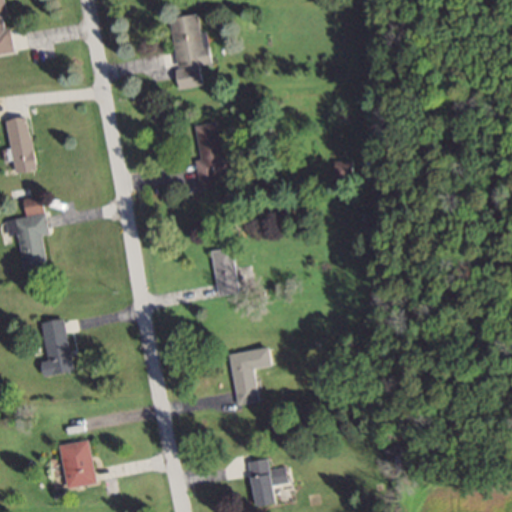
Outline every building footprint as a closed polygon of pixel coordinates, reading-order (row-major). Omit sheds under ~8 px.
[(178,67),(213,62),(210,44),(205,45),(201,13),(172,16),(178,67)] [(14,158),(16,172),(37,168),(29,114),(7,118),(12,150),(6,151),(7,159),(14,158)] [(219,121),(197,124),(201,158),(197,159),(201,185),(235,181),(232,156),(224,157),(219,121)] [(20,232),(25,268),(49,264),(44,233),(49,233),(43,194),(25,197),(27,216),(6,219),(9,234),(20,232)] [(222,294),(244,290),(236,245),(214,249),(222,294)] [(77,371),(69,317),(45,321),(51,359),(46,360),(48,375),(77,371)] [(263,400),(258,367),(276,365),(273,346),(232,351),(240,403),(263,400)] [(98,481),(91,438),(62,443),(69,486),(98,481)] [(288,465),(273,467),(271,456),(251,460),(258,504),(284,500),(282,490),(291,488),(288,465)]
